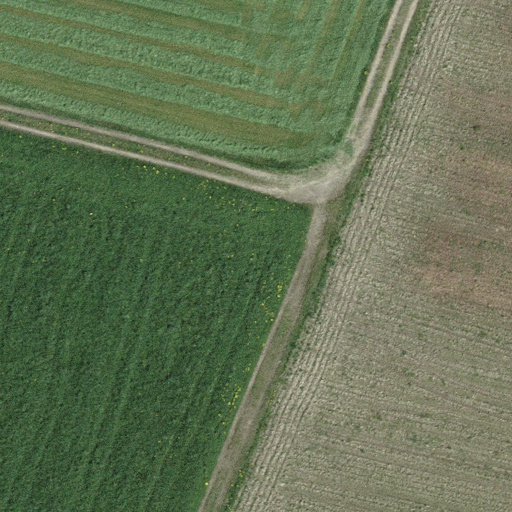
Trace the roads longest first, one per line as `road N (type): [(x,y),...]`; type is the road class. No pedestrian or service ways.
road 1 (track): [(331,207),(0,127)]
road 2 (track): [(213,511),(331,207)]
road 3 (track): [(408,0),(331,207)]
